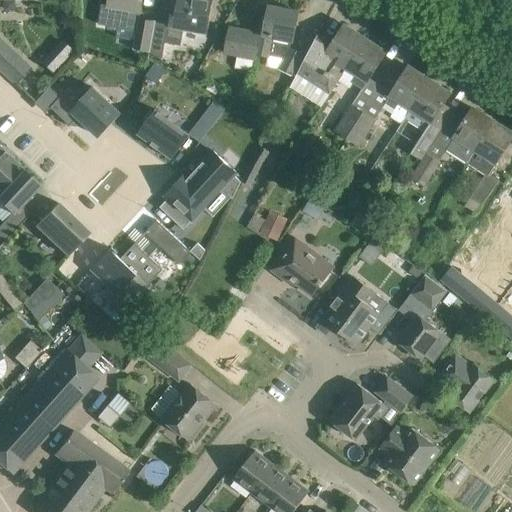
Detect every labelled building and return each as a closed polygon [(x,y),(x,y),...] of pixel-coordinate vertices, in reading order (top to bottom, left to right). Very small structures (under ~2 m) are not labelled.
[(110,0),(110,5),(103,3),(99,24),(119,28),(120,23),(138,27),(133,53),(149,56),(155,22),(156,21),(143,18),(145,11),(141,10),(143,0),(110,0)] [(171,25),(155,22),(149,56),(162,58),(165,41),(181,44),(184,28),(208,32),(213,0),(179,0),(179,6),(174,5),(171,25)] [(300,12),(269,6),(267,18),(263,17),(260,33),(230,27),(225,53),(256,59),(257,55),(268,57),(272,37),(294,41),(300,12)] [(322,107),(350,63),(365,39),(345,26),(334,42),(319,33),(291,88),(322,107)] [(0,74),(14,87),(31,69),(0,39),(0,74)] [(364,88),(376,69),(386,52),(365,39),(350,63),(361,70),(353,82),(364,88)] [(292,75),(303,54),(289,47),(279,68),(292,75)] [(41,62),(54,75),(61,67),(48,55),(41,62)] [(156,64),(147,77),(154,81),(157,84),(166,71),(165,69),(156,64)] [(401,125),(430,80),(409,67),(386,103),(396,110),(391,118),(401,125)] [(430,80),(397,132),(403,135),(411,122),(426,132),(412,153),(424,161),(455,111),(444,104),(451,94),(430,80)] [(90,125),(101,135),(123,112),(94,85),(93,87),(90,85),(81,95),(84,97),(74,107),(61,95),(51,106),(71,125),(72,124),(80,115),(90,125)] [(272,119),(240,101),(233,114),(264,132),(272,119)] [(347,137),(363,112),(351,104),(334,129),(347,137)] [(468,163),(478,146),(494,121),(473,108),(447,149),(468,163)] [(154,109),(136,133),(171,159),(189,134),(154,109)] [(363,112),(347,137),(359,145),(375,120),(363,112)] [(492,171),(504,152),(511,139),(511,132),(494,121),(478,146),(488,152),(481,164),(492,171)] [(273,151),(263,145),(261,144),(241,180),(252,187),(273,151)] [(187,170),(163,196),(166,199),(182,214),(174,222),(183,230),(183,229),(190,222),(192,223),(204,209),(206,208),(203,206),(221,187),(229,195),(233,199),(242,182),(236,176),(239,173),(235,170),(213,149),(190,173),(187,170)] [(0,192),(22,168),(5,152),(0,157),(0,192)] [(423,187),(428,180),(439,162),(428,154),(424,161),(412,179),(423,187)] [(40,185),(22,168),(0,192),(0,201),(13,214),(40,185)] [(498,179),(487,171),(470,196),(481,204),(498,179)] [(89,232),(57,202),(35,225),(68,255),(89,232)] [(272,211),(262,234),(280,242),(290,219),(272,211)] [(157,220),(146,232),(174,258),(175,258),(181,264),(192,253),(157,220)] [(313,295),(325,279),(334,266),(296,238),(272,269),(288,282),(291,279),(313,295)] [(164,269),(136,243),(122,258),(110,247),(89,270),(108,287),(101,295),(123,315),(164,269)] [(191,251),(201,260),(205,252),(206,251),(206,250),(206,249),(198,243),(191,251)] [(414,264),(409,271),(419,279),(424,272),(414,264)] [(23,303),(0,273),(0,292),(14,310),(23,303)] [(413,320),(397,340),(409,349),(408,354),(414,358),(418,356),(422,359),(425,355),(434,363),(452,340),(442,332),(426,320),(448,291),(426,274),(411,294),(425,304),(413,320)] [(398,310),(376,293),(354,276),(329,310),(340,318),(334,326),(358,344),(371,327),(380,334),(398,310)] [(38,321),(51,308),(34,292),(24,303),(38,321)] [(476,339),(487,324),(476,316),(465,331),(476,339)] [(39,321),(45,329),(51,325),(44,317),(39,321)] [(82,335),(0,424),(0,462),(13,474),(86,395),(99,380),(87,369),(102,353),(82,335)] [(31,341),(15,358),(27,369),(42,351),(31,341)] [(191,365),(161,342),(149,358),(179,381),(191,365)] [(470,412),(483,396),(495,380),(475,365),(473,367),(456,354),(440,375),(457,388),(451,397),(470,412)] [(403,411),(414,397),(388,377),(377,391),(389,401),(386,405),(358,384),(331,419),(357,439),(369,424),(376,413),(392,425),(403,411)] [(217,405),(202,392),(191,383),(163,418),(189,440),(217,405)] [(118,391),(99,416),(111,425),(130,400),(118,391)] [(415,484),(427,468),(441,449),(413,427),(408,434),(397,425),(392,431),(380,447),(392,456),(386,463),(415,484)] [(87,511),(104,490),(111,495),(129,471),(73,430),(56,454),(69,463),(35,508),(40,511),(87,511)] [(252,492),(274,464),(256,450),(234,479),(252,492)] [(270,506),(292,477),(274,464),(252,492),(270,506)] [(278,511),(294,511),(298,507),(310,491),(292,477),(270,506),(278,511)]
